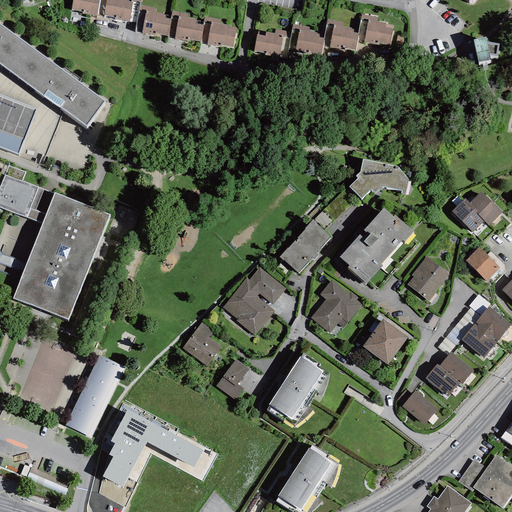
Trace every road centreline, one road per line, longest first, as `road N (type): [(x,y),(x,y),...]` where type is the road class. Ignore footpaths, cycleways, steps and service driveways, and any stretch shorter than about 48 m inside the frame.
road 1 (track): [(86,466),(118,397),(319,198),(313,148),(344,146),(446,59)]
road 2 (tertiary): [(374,511),(459,446),(511,388)]
road 3 (residential): [(511,362),(436,441),(392,418),(392,395)]
road 4 (track): [(313,148),(247,168),(152,170)]
road 5 (residential): [(240,68),(90,26)]
road 6 (residential): [(385,57),(240,68)]
road 7 (residential): [(301,325),(300,286),(360,216)]
road 8 (residential): [(392,395),(426,345),(426,329),(387,295)]
